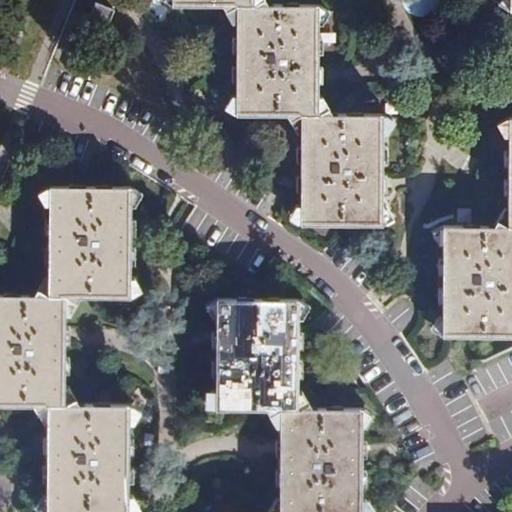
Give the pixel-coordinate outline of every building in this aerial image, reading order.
[(303,114),(318,114),(319,62),(319,6),(256,6),(237,6),(236,114),(303,114)] [(318,114),(303,114),(302,224),(384,225),(384,171),(384,115),(318,114)] [(50,189),(49,297),(68,297),(68,300),(131,300),(131,240),(132,188),(50,189)] [(511,226),(510,227),(444,226),(443,336),(511,336),(511,226)] [(0,407),(48,408),(48,406),(66,406),(67,347),(68,300),(50,300),(49,297),(0,296),(0,407)] [(216,410),(281,410),(281,408),(298,408),(298,299),(217,300),(216,347),(216,410)] [(66,408),(48,408),(47,511),(129,511),(130,454),(130,406),(66,406),(66,408)] [(298,410),(281,410),(280,453),(279,511),(360,511),(362,409),(298,408),(298,410)]
